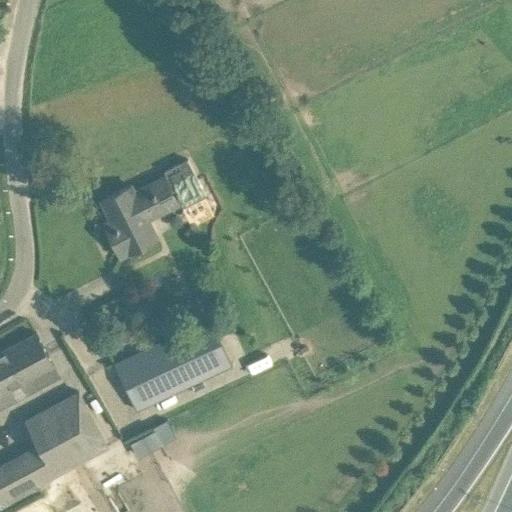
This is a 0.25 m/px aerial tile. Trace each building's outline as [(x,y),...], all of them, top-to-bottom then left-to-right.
[(102,199),(116,226),(109,229),(121,254),(157,236),(144,211),(160,203),(164,210),(181,201),(184,205),(205,194),(188,159),(166,170),(168,174),(134,191),(131,184),(102,199)] [(137,408),(231,364),(209,317),(115,361),(137,408)] [(36,332),(0,351),(0,407),(59,375),(36,332)] [(108,445),(79,391),(27,419),(44,451),(0,474),(0,495),(3,502),(108,445)] [(141,455),(166,442),(157,427),(132,440),(141,455)]
